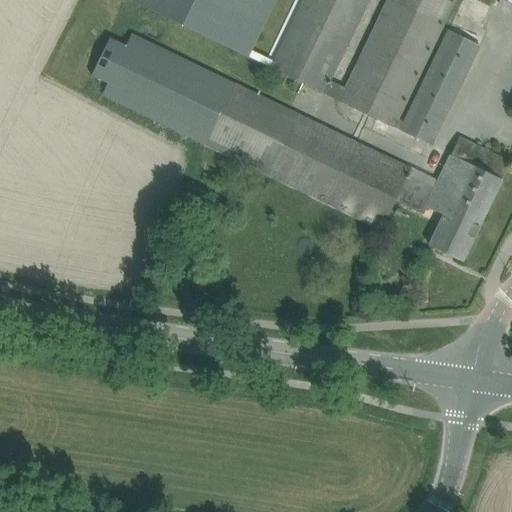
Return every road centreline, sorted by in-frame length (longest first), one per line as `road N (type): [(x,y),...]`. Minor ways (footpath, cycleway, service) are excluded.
road 1 (tertiary): [(481,380),(0,310)]
road 2 (unclassified): [(437,511),(481,380)]
